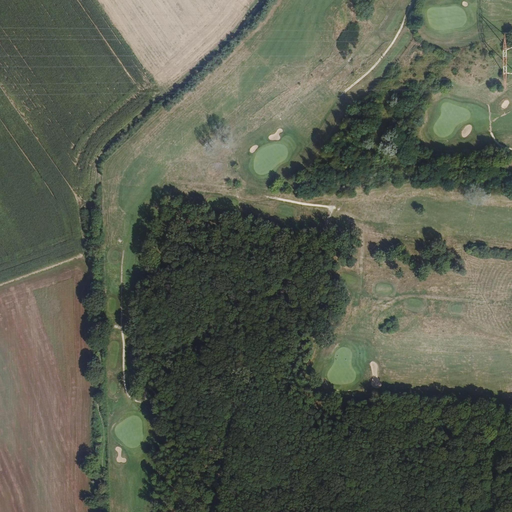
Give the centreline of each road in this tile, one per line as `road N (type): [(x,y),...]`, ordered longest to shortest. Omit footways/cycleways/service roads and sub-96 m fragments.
road 1 (track): [(100,511),(88,214),(93,164),(259,0)]
road 2 (track): [(147,511),(153,424),(140,374),(303,274),(346,274)]
road 3 (track): [(286,511),(322,380)]
